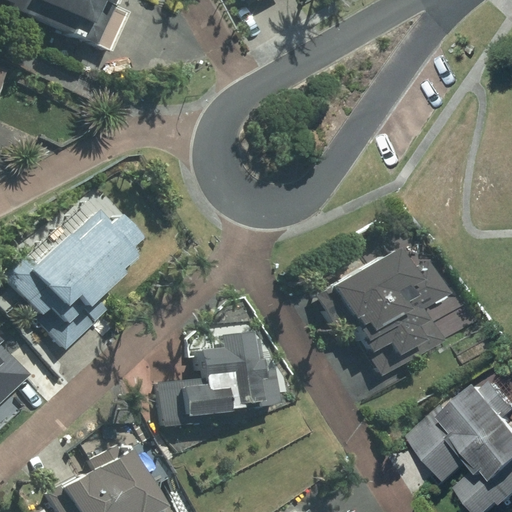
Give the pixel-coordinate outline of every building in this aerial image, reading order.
[(17,13),(96,54),(118,11),(103,4),(105,0),(0,0),(0,29),(7,34),(17,13)] [(57,236),(24,265),(17,257),(0,271),(0,285),(56,351),(99,314),(84,297),(125,262),(114,249),(131,234),(112,212),(101,222),(93,214),(61,241),(57,236)] [(386,251),(316,289),(329,314),(319,319),(333,344),(344,338),(353,355),(359,351),(373,378),(436,343),(416,307),(434,298),(416,265),(399,274),(386,251)] [(183,381),(151,382),(152,428),(178,428),(178,417),(210,417),(210,409),(241,409),(241,383),(248,383),(248,361),(241,362),(240,337),(204,337),(204,350),(183,350),(183,381)] [(441,405),(407,434),(473,511),(487,511),(498,503),(503,508),(511,500),(511,428),(508,424),(511,420),(511,400),(493,378),(450,415),(441,405)] [(83,474),(50,491),(60,511),(138,511),(144,509),(112,446),(77,463),(83,474)]
